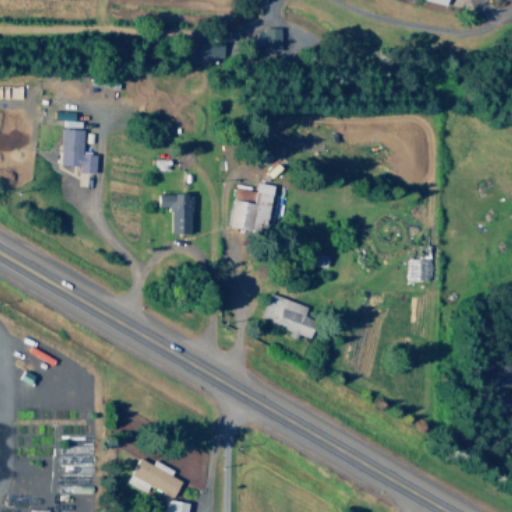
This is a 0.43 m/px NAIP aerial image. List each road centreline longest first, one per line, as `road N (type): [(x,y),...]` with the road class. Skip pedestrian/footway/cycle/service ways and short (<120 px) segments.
road 1 (trunk): [(0,251),(446,511)]
road 2 (residential): [(239,391),(222,423),(219,511)]
